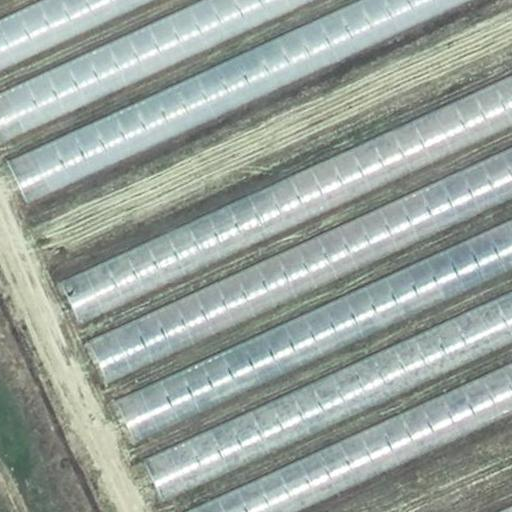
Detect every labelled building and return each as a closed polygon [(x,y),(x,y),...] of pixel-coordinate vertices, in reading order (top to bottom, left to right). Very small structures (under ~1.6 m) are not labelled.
[(0,61),(146,0),(26,0),(0,11),(0,61)] [(194,0),(0,79),(0,131),(321,0),(194,0)] [(511,10),(19,217),(37,259),(511,61),(511,10)] [(511,82),(49,275),(67,318),(511,132),(511,82)] [(114,162),(95,122),(9,162),(27,202),(114,162)] [(511,226),(101,391),(118,434),(511,276),(511,226)] [(260,270),(79,345),(96,384),(276,308),(260,270)] [(148,498),(511,345),(511,295),(130,455),(148,498)] [(507,407),(511,405),(511,386),(501,391),(507,407)] [(321,457),(177,511),(296,511),(361,487),(349,457),(325,467),(321,457)] [(451,507),(455,492),(434,487),(430,502),(451,507)] [(350,511),(417,511),(416,507),(402,511),(389,511),(384,498),(350,511)]
